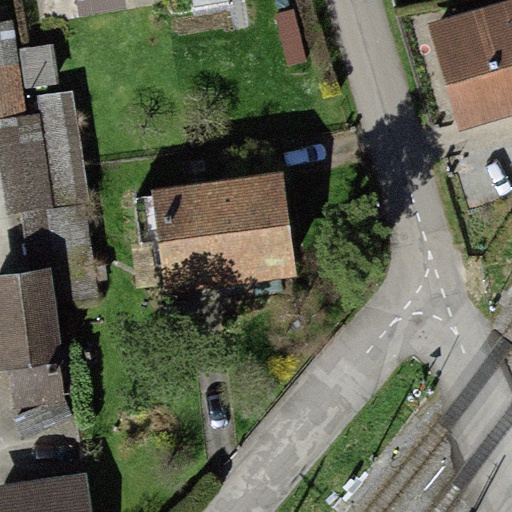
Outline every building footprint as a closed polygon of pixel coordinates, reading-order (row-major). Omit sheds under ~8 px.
[(511,23),(443,41),(468,138),(511,127),(511,23)] [(0,131),(21,129),(10,38),(0,38),(0,131)] [(21,129),(0,131),(0,148),(8,219),(26,217),(84,211),(73,122),(21,129)] [(287,197),(167,207),(175,299),(295,288),(287,197)] [(84,211),(26,217),(32,265),(89,259),(84,211)] [(58,291),(0,295),(0,357),(1,372),(63,367),(58,291)] [(84,511),(81,491),(3,503),(4,511),(84,511)]
